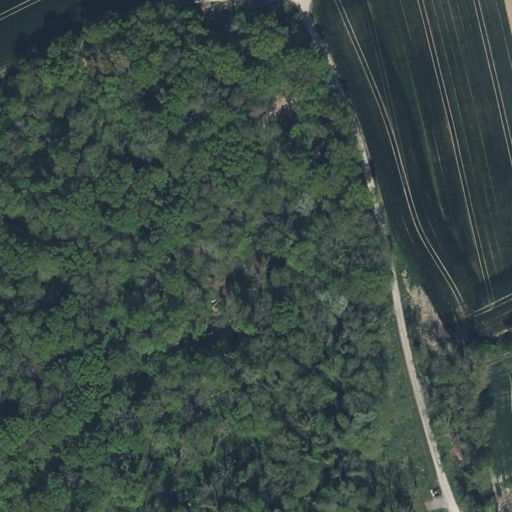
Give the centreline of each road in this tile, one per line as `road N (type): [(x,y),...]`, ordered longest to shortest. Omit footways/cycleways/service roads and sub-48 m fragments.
road 1 (track): [(455,511),(424,420),(358,139),(299,0)]
road 2 (track): [(0,72),(96,25),(202,0)]
